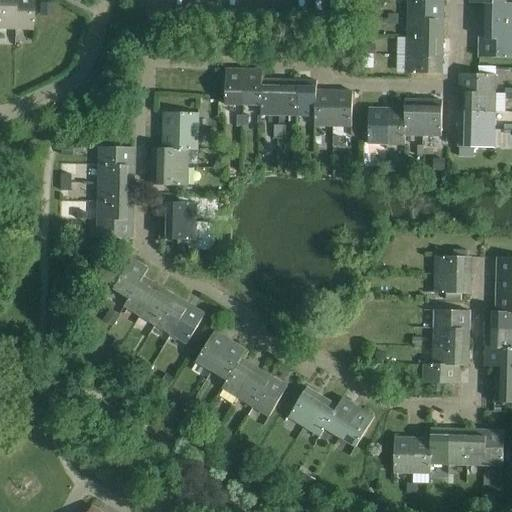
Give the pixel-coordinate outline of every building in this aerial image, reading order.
[(0,0),(0,29),(14,30),(14,0),(0,0)] [(14,0),(14,30),(32,30),(32,0),(14,0)] [(443,21),(443,3),(408,2),(408,20),(443,21)] [(511,4),(506,4),(480,4),(479,21),(511,22),(511,4)] [(443,39),(443,21),(408,20),(407,38),(443,39)] [(511,40),(511,22),(479,21),(479,39),(511,40)] [(442,57),(443,39),(407,38),(407,56),(442,57)] [(511,58),(511,40),(479,39),(479,57),(511,58)] [(442,74),(442,57),(407,56),(407,74),(442,74)] [(244,106),(244,70),(226,70),(225,105),(244,106)] [(262,80),(263,71),(244,70),(244,106),(261,106),(262,80)] [(460,93),(495,94),(495,75),(460,74),(460,93)] [(280,81),(262,80),(261,106),(261,116),(279,116),(280,81)] [(297,117),(298,81),(280,81),(279,116),(297,117)] [(315,117),(316,91),(316,81),(298,81),(297,117),(315,117)] [(333,127),(334,91),(316,91),(315,117),(315,127),(333,127)] [(334,91),(333,127),(352,127),(352,91),(334,91)] [(495,112),(495,94),(460,93),(459,111),(495,112)] [(423,136),(423,101),(405,101),(405,110),(404,136),(405,136),(423,136)] [(423,101),(423,136),(441,137),(442,101),(423,101)] [(386,145),(387,110),(369,109),(368,144),(386,145)] [(405,110),(387,110),(386,145),(405,145),(405,136),(404,136),(405,110)] [(494,130),(495,112),(459,111),(459,129),(494,130)] [(163,132),(199,133),(199,114),(164,113),(163,132)] [(494,148),(494,130),(459,129),(459,147),(494,148)] [(198,150),(199,133),(163,132),(163,149),(188,150),(198,150)] [(99,166),(134,167),(135,148),(100,147),(99,166)] [(163,149),(152,149),(152,167),(188,168),(188,150),(163,149)] [(92,185),(96,156),(77,154),(73,182),(92,185)] [(134,184),(134,167),(99,166),(99,184),(134,184)] [(187,186),(188,168),(152,167),(151,185),(187,186)] [(133,203),(134,184),(99,184),(98,202),(133,203)] [(133,221),(133,203),(98,202),(98,220),(133,221)] [(161,222),(196,222),(197,204),(161,203),(161,222)] [(132,239),(133,221),(98,220),(97,239),(132,239)] [(196,240),(196,222),(161,222),(160,239),(196,240)] [(178,248),(178,246),(167,246),(167,257),(184,257),(184,248),(178,248)] [(436,275),(471,276),(471,258),(436,257),(436,275)] [(497,277),(511,277),(511,258),(498,258),(497,277)] [(143,277),(144,277),(148,269),(132,259),(114,290),(129,299),(130,299),(143,277)] [(470,294),(471,276),(436,275),(435,293),(447,294),(447,302),(462,302),(462,294),(470,294)] [(158,286),(144,277),(143,277),(130,299),(129,299),(124,307),(140,316),(158,286)] [(511,294),(511,277),(497,277),(497,295),(511,294)] [(155,326),(174,295),(158,286),(140,316),(155,326)] [(511,294),(497,295),(496,313),(511,313),(511,294)] [(170,335),(189,304),(174,295),(155,326),(170,335)] [(189,304),(170,335),(187,345),(205,314),(189,304)] [(434,329),(469,330),(470,311),(435,311),(434,329)] [(511,313),(496,313),(487,312),(486,331),(511,331),(511,313)] [(469,348),(469,330),(434,329),(434,347),(469,348)] [(511,349),(511,331),(486,331),(486,349),(511,349)] [(212,372),(231,341),(215,332),(196,362),(212,372)] [(241,359),(247,351),(231,341),(212,372),(227,381),(228,381),(241,359)] [(468,367),(469,348),(434,347),(434,365),(459,366),(468,367)] [(511,367),(511,349),(486,349),(485,367),(495,368),(495,367),(511,367)] [(256,368),(241,359),(228,381),(227,381),(222,389),(238,399),(256,368)] [(434,365),(424,365),(423,383),(459,384),(459,366),(434,365)] [(494,385),(511,385),(511,367),(495,367),(495,368),(494,385)] [(253,408),(272,378),(256,368),(238,399),(253,408)] [(272,378),(253,408),(269,418),(288,387),(272,378)] [(511,403),(511,385),(494,385),(494,403),(511,403)] [(304,428),(323,398),(307,388),(288,418),(304,428)] [(338,407),(323,398),(304,428),(320,438),(325,429),(338,407)] [(340,438),(358,408),(342,398),(338,407),(325,429),(340,438)] [(358,408),(340,438),(356,448),(375,418),(358,408)] [(449,466),(450,430),(431,430),(431,439),(431,465),(449,466)] [(467,466),(468,430),(450,430),(449,466),(467,466)] [(485,466),(486,431),(468,430),(467,466),(485,466)] [(486,431),(485,466),(503,467),(504,431),(486,431)] [(412,474),(413,438),(394,438),(394,473),(412,474)] [(431,439),(413,438),(412,474),(431,474),(431,465),(431,439)]
